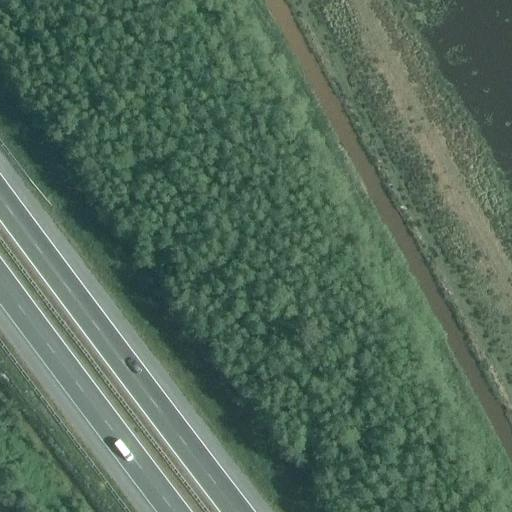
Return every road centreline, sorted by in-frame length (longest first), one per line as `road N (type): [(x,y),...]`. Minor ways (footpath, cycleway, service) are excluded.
road 1 (motorway): [(236,511),(0,200)]
road 2 (motorway): [(0,281),(171,511)]
